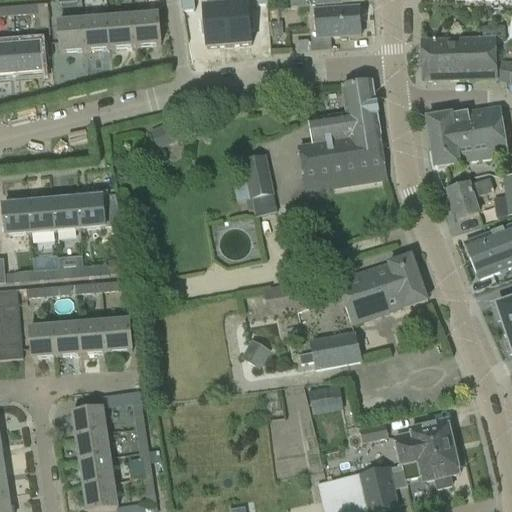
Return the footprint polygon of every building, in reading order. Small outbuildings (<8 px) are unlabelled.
[(289,0),(291,10),(340,7),(339,0),(289,0)] [(48,30),(48,26),(48,22),(47,9),(47,7),(14,10),(14,19),(34,17),(36,31),(48,30)] [(310,44),(295,46),(296,54),(311,53),(330,51),(329,40),(360,38),(358,9),(313,13),(316,41),(310,41),(310,44)] [(14,10),(0,10),(0,20),(14,19),(14,10)] [(251,11),(229,13),(233,47),(254,45),(251,11)] [(229,13),(209,15),(212,47),(232,46),(229,13)] [(160,47),(157,17),(133,19),(136,49),(160,47)] [(127,19),(108,21),(110,51),(127,50),(136,49),(133,19),(127,19)] [(108,21),(83,23),(86,53),(110,51),(108,21)] [(86,53),(83,23),(57,25),(60,55),(86,53)] [(486,42),(421,45),(421,55),(422,84),(486,82),(496,81),(510,87),(511,87),(511,65),(495,64),(494,42),(504,42),(504,29),(486,30),(486,42)] [(42,77),(40,46),(15,48),(18,79),(42,77)] [(15,48),(0,48),(0,80),(18,79),(15,48)] [(346,117),(309,123),(310,129),(313,148),(298,151),(305,195),(386,182),(379,139),(381,139),(379,129),(378,117),(379,117),(377,106),(376,107),(372,86),(342,91),(346,117)] [(435,170),(508,158),(502,129),(500,111),(427,123),(428,129),(435,170)] [(175,125),(153,134),(160,150),(181,141),(175,125)] [(273,197),(265,160),(242,165),(250,202),(251,202),(253,213),(275,209),(273,197)] [(509,219),(511,218),(511,179),(503,181),(509,219)] [(470,187),(447,195),(452,210),(450,211),(453,220),(455,219),(456,224),(479,216),(474,201),(493,195),(489,183),(470,189),(470,187)] [(78,203),(80,233),(105,231),(105,230),(122,229),(116,199),(102,201),(78,203)] [(53,204),(55,235),(80,233),(78,203),(53,204)] [(53,204),(28,206),(30,237),(55,235),(53,204)] [(5,238),(30,237),(28,206),(2,208),(2,215),(0,215),(0,239),(5,239),(5,238)] [(511,230),(465,247),(470,263),(511,248),(511,230)] [(511,248),(470,263),(477,283),(511,270),(511,248)] [(388,268),(336,285),(350,329),(403,312),(403,313),(427,305),(412,259),(388,267),(388,268)] [(109,278),(121,277),(128,277),(126,262),(114,263),(114,270),(108,271),(108,269),(83,271),(84,281),(109,279),(109,278)] [(59,283),(84,281),(83,271),(58,273),(59,283)] [(58,273),(34,275),(34,285),(59,283),(58,273)] [(34,285),(34,275),(4,277),(5,287),(34,285)] [(122,285),(102,287),(102,296),(132,294),(131,276),(128,277),(121,277),(122,285)] [(171,284),(143,287),(145,302),(172,298),(171,284)] [(267,314),(294,309),(296,317),(316,313),(308,284),(262,293),(267,314)] [(102,287),(76,289),(77,298),(102,296),(102,287)] [(76,289),(52,291),(53,300),(77,298),(76,289)] [(53,300),(52,291),(29,292),(30,302),(53,300)] [(0,310),(18,309),(17,293),(0,294),(0,310)] [(501,323),(505,334),(511,331),(511,302),(496,308),(498,311),(493,312),(497,324),(501,323)] [(19,312),(18,309),(0,310),(0,324),(20,323),(19,312)] [(0,335),(20,333),(20,323),(0,324),(0,335)] [(127,323),(104,325),(106,355),(131,353),(128,323),(127,323)] [(106,355),(104,325),(79,327),(81,357),(106,355)] [(79,327),(55,329),(57,359),(81,357),(79,327)] [(55,329),(28,331),(31,362),(57,359),(55,329)] [(0,335),(0,344),(21,343),(20,333),(0,335)] [(363,366),(356,335),(309,344),(311,356),(299,359),(301,368),(313,366),(315,375),(363,366)] [(0,364),(23,363),(21,343),(0,344),(0,364)] [(250,349),(246,357),(248,365),(256,370),(264,367),(268,360),(266,352),(262,349),(258,347),(250,349)] [(135,432),(145,431),(140,398),(130,399),(135,432)] [(76,441),(107,437),(103,412),(72,417),(76,441)] [(448,425),(410,434),(411,439),(394,443),(399,464),(416,460),(416,456),(453,447),(448,425)] [(385,427),(359,433),(362,448),(388,442),(385,427)] [(135,432),(139,457),(149,456),(145,431),(135,432)] [(76,441),(80,466),(110,461),(107,437),(76,441)] [(416,456),(416,460),(399,464),(400,470),(359,479),(358,478),(327,485),(326,486),(318,488),(323,511),(396,511),(398,511),(391,481),(404,477),(406,485),(421,482),(422,488),(436,485),(438,494),(453,490),(450,481),(460,479),(453,447),(416,456)] [(139,457),(143,483),(152,481),(149,456),(139,457)] [(80,466),(83,491),(114,487),(110,461),(80,466)] [(0,474),(0,499),(9,498),(5,474),(0,474)] [(146,507),(116,511),(156,511),(152,481),(143,483),(146,507)] [(86,511),(107,511),(118,511),(114,487),(83,491),(86,511)] [(10,511),(9,498),(0,499),(0,511),(10,511)]
